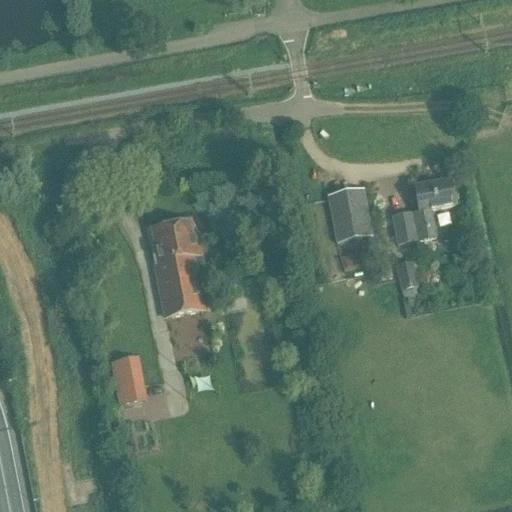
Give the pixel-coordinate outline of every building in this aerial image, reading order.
[(418,216),(392,221),(397,248),(435,241),(430,214),(454,209),(449,184),(414,190),(418,216)] [(363,192),(327,199),(328,202),(336,247),(372,240),(363,192)] [(192,265),(199,263),(195,242),(192,243),(189,227),(152,235),(155,249),(152,250),(166,322),(202,315),(192,265)] [(412,266),(396,270),(398,281),(401,293),(406,292),(415,290),(417,290),(412,266)] [(286,288),(274,290),(275,298),(287,296),(286,288)] [(126,364),(112,367),(120,408),(142,404),(139,390),(131,391),(126,364)]
